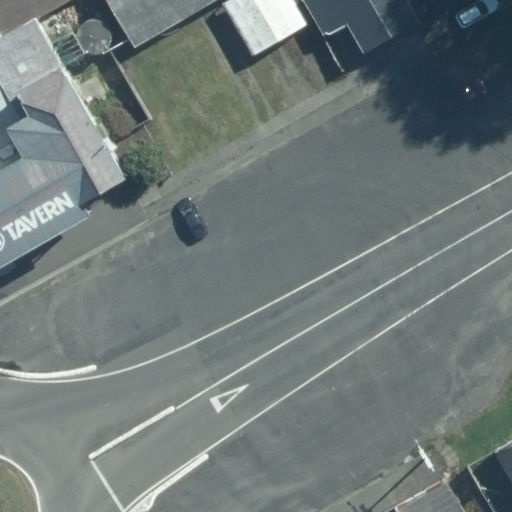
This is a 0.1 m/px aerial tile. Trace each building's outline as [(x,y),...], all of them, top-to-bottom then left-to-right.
[(0,283),(113,218),(106,207),(152,180),(84,65),(102,54),(69,0),(66,0),(11,32),(3,18),(0,20),(0,283)] [(116,0),(144,47),(224,0),(116,0)] [(374,54),(432,23),(417,0),(308,0),(331,37),(356,24),(374,54)] [(511,438),(493,450),(511,481),(511,438)] [(391,508),(393,511),(460,511),(439,478),(391,508)] [(290,511),(286,503),(269,511),(290,511)]
